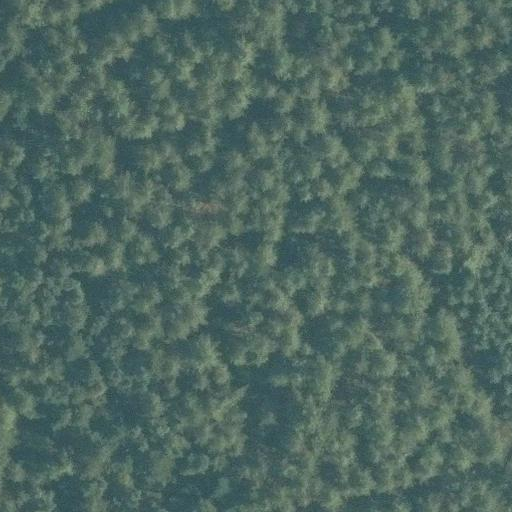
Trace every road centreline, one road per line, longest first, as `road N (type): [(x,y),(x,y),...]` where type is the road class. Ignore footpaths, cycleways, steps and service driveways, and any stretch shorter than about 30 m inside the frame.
road 1 (track): [(331,0),(361,60),(334,69),(511,420)]
road 2 (track): [(334,69),(0,160)]
road 3 (track): [(511,446),(258,511)]
road 4 (track): [(511,20),(361,60)]
